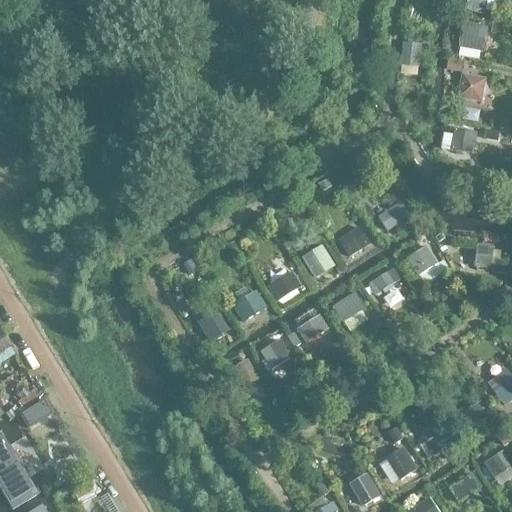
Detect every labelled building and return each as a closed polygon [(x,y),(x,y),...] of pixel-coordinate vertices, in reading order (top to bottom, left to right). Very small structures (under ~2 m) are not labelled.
[(469,0),(466,13),(484,17),(485,14),(494,16),(498,0),(469,0)] [(485,56),(489,31),(464,26),(459,51),(485,56)] [(505,29),(493,27),(491,36),(504,38),(505,29)] [(422,47),(402,46),(401,69),(420,70),(422,47)] [(463,65),(449,63),(447,72),(462,74),(463,65)] [(487,81),(462,77),(457,102),(482,106),(487,81)] [(477,135),(454,131),(453,137),(444,136),(442,152),(474,157),(477,135)] [(500,135),(486,133),(485,142),(499,145),(500,135)] [(332,190),(328,182),(318,187),(322,195),(332,190)] [(402,206),(378,221),(388,235),(411,220),(402,206)] [(376,219),(368,208),(361,213),(368,224),(376,219)] [(351,256),(373,242),(362,226),(340,240),(351,256)] [(445,242),(442,236),(435,240),(439,246),(445,242)] [(315,282),(336,269),(323,248),(302,261),(315,282)] [(477,248),(476,260),(493,261),(493,270),(500,270),(501,254),(494,254),(494,248),(477,248)] [(427,249),(407,262),(424,289),(450,273),(444,263),(438,267),(427,249)] [(278,305),(303,289),(293,273),(268,289),(278,305)] [(393,273),(369,288),(375,298),(399,282),(393,273)] [(397,285),(383,295),(393,308),(407,298),(397,285)] [(267,312),(257,294),(250,298),(245,290),(234,297),(239,305),(232,309),(243,326),(267,312)] [(437,301),(429,291),(421,296),(429,307),(437,301)] [(355,295),(332,310),(343,327),(344,326),(350,335),(368,324),(362,315),(366,312),(355,295)] [(300,331),(296,333),(306,348),(329,333),(320,318),(318,320),(313,312),(295,324),(300,331)] [(229,334),(217,314),(198,326),(210,346),(229,334)] [(376,315),(367,320),(374,330),(382,325),(376,315)] [(0,357),(15,350),(2,327),(0,327),(0,357)] [(302,347),(295,336),(288,340),(295,351),(302,347)] [(281,343),(260,356),(271,374),(292,361),(281,343)] [(260,383),(247,363),(232,373),(245,393),(260,383)] [(511,379),(507,372),(487,387),(505,410),(511,404),(511,379)] [(44,400),(20,416),(28,430),(53,414),(44,400)] [(460,419),(470,433),(488,421),(478,407),(460,419)] [(507,418),(503,413),(496,418),(500,424),(507,418)] [(416,444),(429,462),(442,453),(438,447),(448,440),(440,428),(416,444)] [(396,431),(388,436),(395,447),(403,442),(396,431)] [(6,436),(0,439),(0,465),(19,496),(27,492),(29,496),(39,490),(6,436)] [(379,468),(393,489),(418,473),(404,452),(379,468)] [(511,481),(511,468),(503,455),(485,467),(499,489),(511,481)] [(474,475),(449,492),(459,507),(484,490),(474,475)] [(367,478),(349,488),(363,511),(381,500),(367,478)] [(324,483),(316,488),(324,500),(332,495),(324,483)] [(119,511),(107,489),(84,501),(89,511),(96,511),(106,507),(108,511),(119,511)] [(338,511),(333,505),(328,508),(323,500),(307,510),(308,511),(338,511)] [(437,511),(430,501),(413,511),(437,511)]
